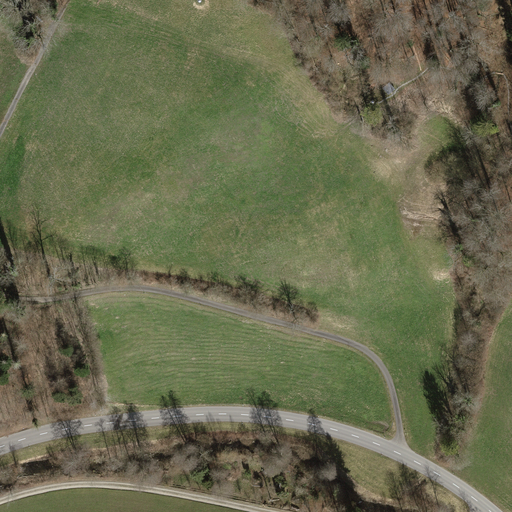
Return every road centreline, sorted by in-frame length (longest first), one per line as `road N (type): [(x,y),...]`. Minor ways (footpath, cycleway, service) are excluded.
road 1 (tertiary): [(0,447),(95,424),(273,417),(395,451),(490,511)]
road 2 (track): [(0,296),(42,302),(166,295),(353,346),(385,372),(399,428),(395,451)]
road 3 (track): [(0,499),(49,485),(116,483),(275,511)]
